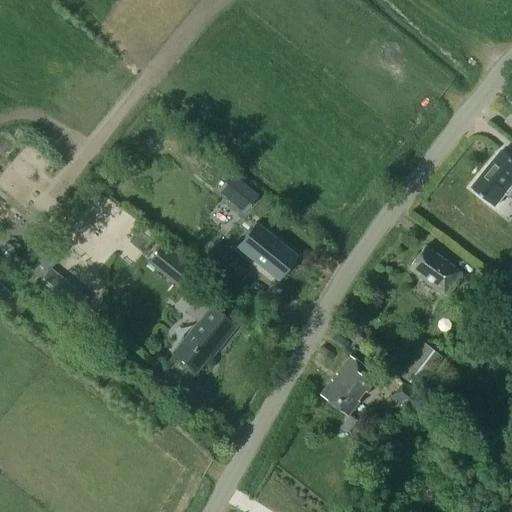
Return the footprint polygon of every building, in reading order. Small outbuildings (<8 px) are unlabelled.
[(511,157),(503,150),(483,174),(472,188),(495,207),(506,194),(509,196),(511,191),(511,157)] [(232,174),(217,191),(243,213),(258,196),(232,174)] [(236,245),(236,246),(278,281),(279,280),(277,279),(295,256),(297,257),(298,256),(256,222),(255,223),(257,224),(238,247),(236,245)] [(55,235),(22,277),(34,287),(50,267),(68,245),(55,235)] [(408,269),(447,297),(463,275),(424,246),(408,269)] [(160,249),(149,264),(176,285),(188,269),(160,249)] [(50,267),(34,287),(72,317),(88,298),(50,267)] [(511,293),(495,281),(488,290),(490,292),(483,300),(498,311),(511,293)] [(185,310),(198,320),(172,353),(196,372),(214,350),(216,352),(237,325),(198,294),(185,310)] [(425,342),(401,373),(419,387),(443,356),(425,342)] [(346,416),(376,377),(350,357),(320,395),(346,416)] [(414,413),(424,401),(402,384),(392,396),(414,413)] [(350,416),(339,430),(351,439),(361,424),(350,416)] [(395,428),(390,436),(400,442),(405,434),(395,428)] [(414,443),(405,449),(413,462),(422,456),(414,443)] [(428,477),(434,473),(428,464),(422,468),(428,477)]
